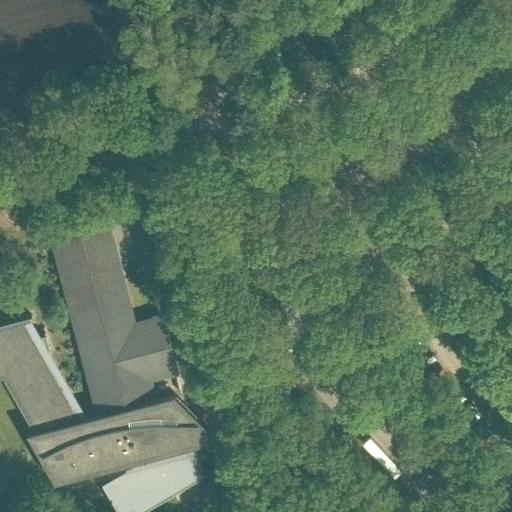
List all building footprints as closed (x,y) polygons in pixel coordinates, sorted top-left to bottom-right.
[(147,227),(175,219),(171,204),(143,211),(147,227)] [(88,414),(30,313),(0,321),(0,374),(3,374),(62,477),(122,461),(124,468),(102,480),(119,511),(122,511),(133,506),(136,511),(173,492),(171,485),(201,468),(194,441),(218,435),(174,392),(174,390),(157,395),(153,378),(176,372),(161,315),(133,323),(107,223),(54,237),(99,411),(88,414)] [(246,346),(223,352),(229,375),(252,369),(246,346)] [(386,426),(404,437),(409,429),(390,419),(386,426)] [(201,481),(175,496),(182,509),(209,494),(201,481)]
